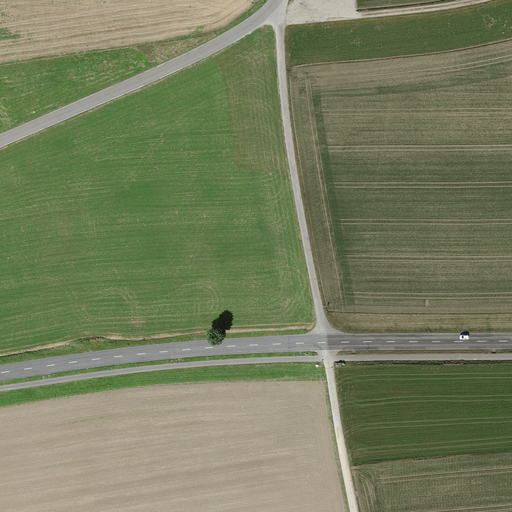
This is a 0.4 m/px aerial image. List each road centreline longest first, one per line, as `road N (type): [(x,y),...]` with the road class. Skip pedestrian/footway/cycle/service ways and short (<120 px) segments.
road 1 (unclassified): [(270,8),(279,22),(289,143),(325,342)]
road 2 (tertiary): [(325,342),(0,372)]
road 3 (tertiary): [(270,8),(193,57),(0,141)]
road 4 (track): [(475,0),(279,22)]
road 5 (tertiary): [(511,341),(325,342)]
road 6 (track): [(354,511),(325,342)]
